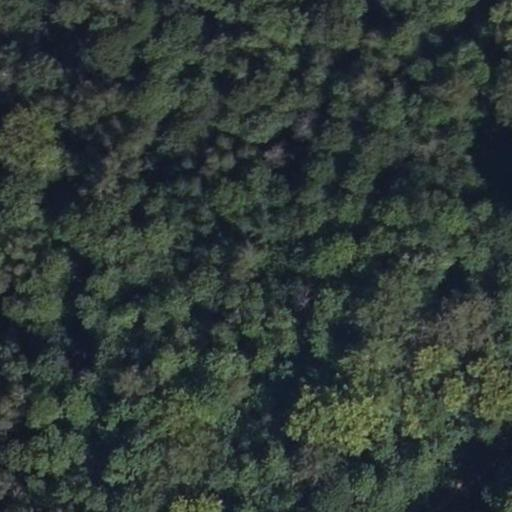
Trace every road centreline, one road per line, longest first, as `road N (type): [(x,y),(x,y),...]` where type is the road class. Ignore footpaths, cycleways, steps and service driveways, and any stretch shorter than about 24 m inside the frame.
road 1 (track): [(0,85),(494,367)]
road 2 (unknown): [(397,511),(511,412)]
